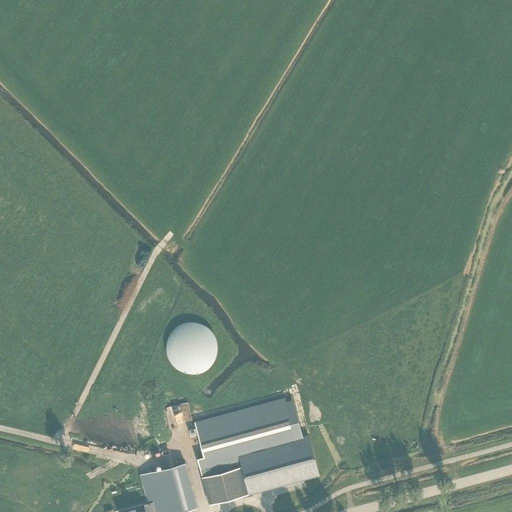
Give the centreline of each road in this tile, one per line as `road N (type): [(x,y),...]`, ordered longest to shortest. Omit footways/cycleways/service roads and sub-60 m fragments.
road 1 (track): [(63,443),(150,258),(169,234)]
road 2 (tertiary): [(358,511),(511,470)]
road 3 (track): [(143,463),(0,428)]
